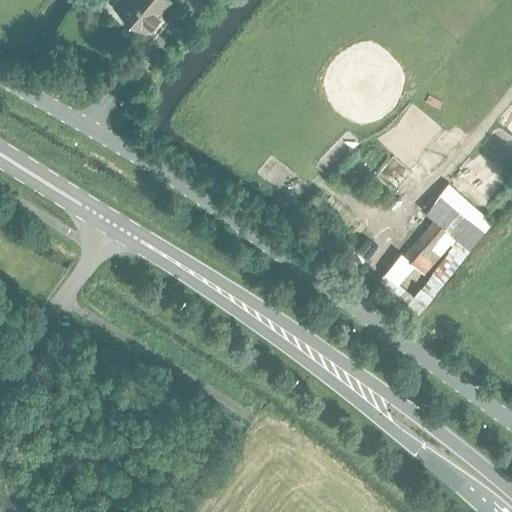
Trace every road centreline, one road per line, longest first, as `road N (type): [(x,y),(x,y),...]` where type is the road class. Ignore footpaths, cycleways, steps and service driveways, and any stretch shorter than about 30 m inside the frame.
road 1 (residential): [(511,422),(121,145),(0,75)]
road 2 (secondary): [(511,491),(308,339),(191,272)]
road 3 (secondary): [(191,272),(488,511)]
road 4 (track): [(342,299),(511,91)]
road 5 (residential): [(0,190),(98,250),(114,225)]
road 6 (secondary): [(114,225),(0,153)]
